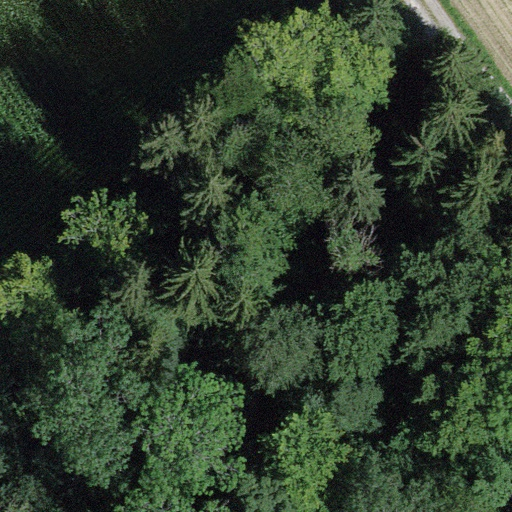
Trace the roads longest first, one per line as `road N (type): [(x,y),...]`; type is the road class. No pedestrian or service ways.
road 1 (track): [(397,0),(0,326)]
road 2 (track): [(421,0),(511,119)]
